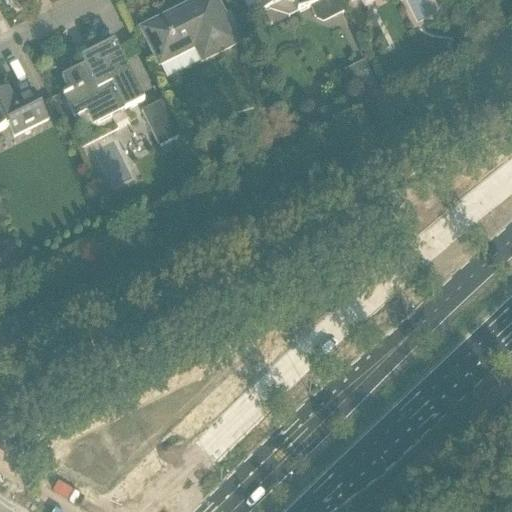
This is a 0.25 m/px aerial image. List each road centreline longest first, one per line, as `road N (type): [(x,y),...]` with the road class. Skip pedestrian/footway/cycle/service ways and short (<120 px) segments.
road 1 (secondary): [(511,241),(232,511)]
road 2 (secondary): [(304,511),(511,314)]
